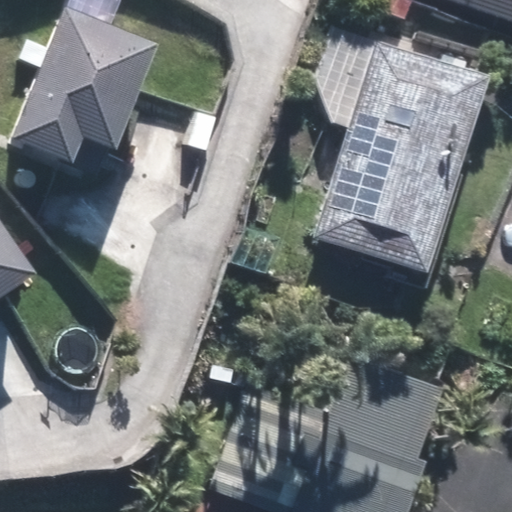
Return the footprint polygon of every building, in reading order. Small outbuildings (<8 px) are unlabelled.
[(511,0),(452,0),(511,20),(511,0)] [(106,150),(148,43),(54,6),(2,137),(65,161),(74,138),(106,150)] [(417,273),(481,73),(372,39),(309,239),(417,273)] [(0,292),(27,274),(0,235),(0,292)] [(387,511),(431,389),(339,357),(318,415),(238,387),(205,482),(287,511),(387,511)]
